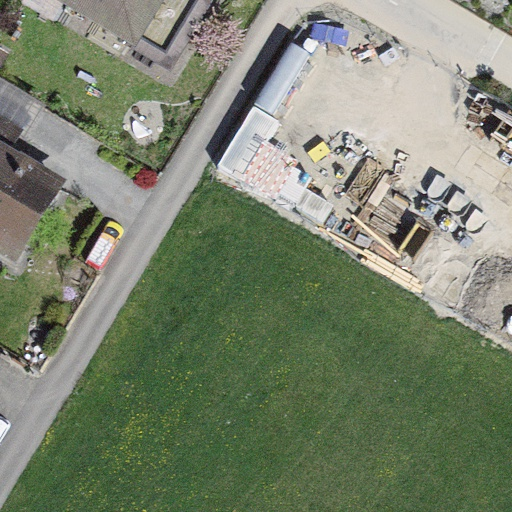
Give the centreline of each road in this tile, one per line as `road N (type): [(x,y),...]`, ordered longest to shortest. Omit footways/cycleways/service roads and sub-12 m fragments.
road 1 (residential): [(288,0),(0,456)]
road 2 (residential): [(511,69),(400,0)]
